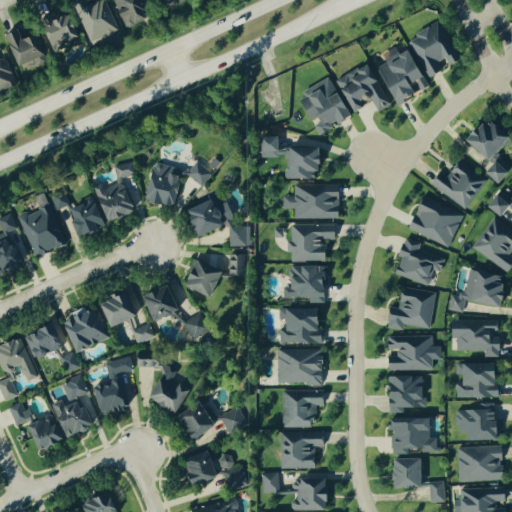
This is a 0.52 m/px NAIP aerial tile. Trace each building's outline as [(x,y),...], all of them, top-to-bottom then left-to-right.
[(116,30),(100,0),(90,0),(71,10),(89,44),(116,30)] [(148,18),(140,0),(110,0),(120,28),(148,18)] [(152,0),(157,11),(179,2),(178,0),(152,0)] [(75,41),(66,21),(58,24),(54,13),(35,22),(49,52),(75,41)] [(423,78),(456,63),(438,24),(405,39),(423,78)] [(15,40),(13,31),(2,34),(11,66),(39,58),(32,35),(15,40)] [(371,66),(390,106),(424,89),(405,50),(371,66)] [(0,91),(11,87),(1,61),(0,61),(0,91)] [(349,112),(368,101),(376,113),(388,106),(362,64),(331,83),(349,112)] [(308,125),(310,124),(316,136),(330,130),(329,126),(344,119),(327,81),(295,96),(308,125)] [(495,186),(508,167),(495,157),(508,140),(481,120),(471,134),(467,131),(458,143),(488,164),(480,175),(495,186)] [(283,180),(314,180),(314,150),(274,150),(274,139),(257,139),(257,158),(283,158),(283,180)] [(463,211),(484,182),(456,161),(444,178),(436,172),(427,185),(463,211)] [(99,221),(130,215),(123,185),(131,184),(127,164),(111,167),(114,184),(93,188),(99,221)] [(208,172),(189,164),(183,179),(203,186),(208,172)] [(141,204),(171,208),(176,169),(146,165),(141,204)] [(292,220),(336,219),(335,185),(292,186),(292,197),(280,197),(280,210),(291,210),(292,220)] [(483,207),(496,219),(501,212),(511,221),(511,198),(509,201),(498,191),(483,207)] [(69,210),(62,192),(48,197),(54,212),(59,211),(70,240),(100,228),(90,201),(69,210)] [(405,229),(445,249),(461,217),(420,197),(405,229)] [(190,239),(231,223),(223,203),(212,207),(209,200),(179,211),(190,239)] [(63,245),(47,206),(25,215),(24,212),(14,216),(31,258),(63,245)] [(0,273),(21,262),(17,254),(22,251),(15,238),(19,236),(8,216),(0,220),(0,273)] [(511,247),(511,233),(491,219),(470,248),(504,273),(511,262),(511,259),(506,255),(511,247)] [(289,227),(289,243),(284,243),(284,254),(289,254),(289,263),(324,262),(324,241),(333,241),(332,226),(289,227)] [(227,248),(249,248),(248,227),(227,228),(227,248)] [(442,260),(416,251),(418,245),(401,239),(395,256),(399,257),(392,275),(426,287),(431,272),(437,274),(442,260)] [(217,272),(189,261),(179,288),(207,299),(217,272)] [(322,304),(322,267),(285,268),(286,289),(280,289),(280,300),(307,299),(307,304),(322,304)] [(462,303),(496,309),(499,293),(497,293),(499,277),(466,272),(462,296),(449,294),(446,312),(461,314),(462,303)] [(138,296),(148,323),(176,313),(166,286),(138,296)] [(433,293),(399,288),(396,310),(386,308),(383,329),(401,332),(401,327),(428,330),(433,293)] [(105,329),(134,317),(123,292),(94,305),(105,329)] [(70,354),(102,342),(89,307),(67,315),(69,320),(59,324),(70,354)] [(276,310),(276,321),(281,321),(280,344),(318,345),(319,311),(276,310)] [(454,352),(481,352),(481,358),(497,358),(497,335),(495,335),(495,321),(447,322),(447,339),(454,339),(454,352)] [(50,324),(20,337),(31,361),(60,347),(50,324)] [(129,333),(135,346),(153,338),(147,324),(129,333)] [(429,371),(429,361),(438,361),(438,348),(429,348),(429,337),(384,338),(384,350),(394,350),(394,358),(383,358),(384,372),(429,371)] [(34,378),(18,338),(0,345),(0,375),(17,368),(24,383),(34,378)] [(275,386),(319,385),(318,351),(275,352),(275,386)] [(147,354),(132,355),(134,370),(149,368),(147,354)] [(65,375),(77,370),(71,355),(58,360),(65,375)] [(131,372),(127,358),(102,365),(107,384),(89,389),(96,417),(127,409),(118,375),(131,372)] [(453,365),(453,376),(458,376),(458,386),(453,386),(453,400),(494,399),(493,364),(453,365)] [(184,391),(169,381),(173,374),(163,368),(143,398),(168,415),(184,391)] [(421,409),(422,378),(385,377),(384,414),(401,414),(401,408),(421,409)] [(59,385),(65,403),(49,408),(52,416),(53,416),(60,438),(97,426),(81,378),(59,385)] [(0,381),(0,399),(1,402),(14,398),(7,379),(0,381)] [(280,429),(312,428),(312,407),(320,407),(320,391),(280,392),(280,429)] [(29,421),(26,411),(22,412),(20,404),(6,408),(12,426),(29,421)] [(185,443),(210,429),(196,404),(171,418),(185,443)] [(464,442),(499,441),(498,424),(492,424),(492,405),(476,405),(476,411),(454,412),(454,435),(464,434),(464,442)] [(225,435),(243,429),(236,410),(218,416),(225,435)] [(57,443),(50,418),(23,425),(30,451),(57,443)] [(425,419),(385,420),(385,431),(388,431),(389,455),(435,455),(435,439),(425,439),(425,419)] [(277,434),(278,470),(312,470),(312,448),(321,448),(321,433),(277,434)] [(500,482),(499,448),(454,449),(456,484),(500,482)] [(226,493),(245,487),(238,465),(231,467),(227,452),(204,459),(202,454),(177,462),(186,489),(221,478),(226,493)] [(416,491),(417,461),(388,460),(388,490),(416,491)] [(259,495),(277,495),(277,474),(259,474),(259,495)] [(303,511),(320,511),(321,481),(295,481),(294,502),(289,502),(289,511),(303,511)] [(418,488),(426,488),(427,504),(442,504),(442,483),(418,484),(418,488)] [(502,511),(503,510),(495,510),(494,503),(503,503),(502,489),(456,491),(457,501),(451,501),(451,511),(502,511)] [(77,505),(80,511),(111,511),(104,494),(77,505)] [(233,511),(231,500),(188,510),(188,511),(233,511)]
